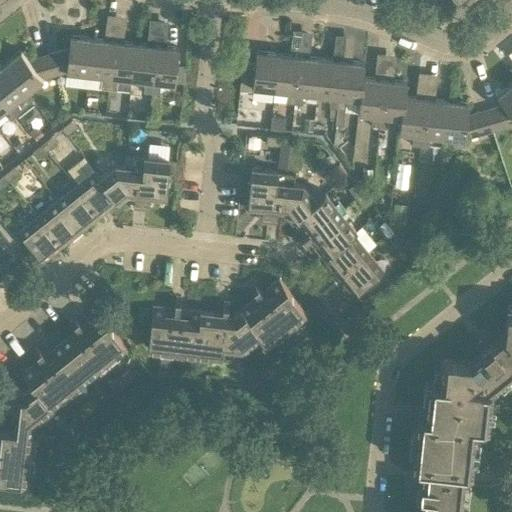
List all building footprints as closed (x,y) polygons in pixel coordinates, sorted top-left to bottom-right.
[(106,31),(124,34),(127,15),(109,12),(106,31)] [(149,35),(167,37),(169,19),(151,17),(149,35)] [(335,50),(353,53),(355,35),(337,33),(335,50)] [(68,49),(48,55),(54,75),(66,72),(88,74),(92,39),(70,37),(68,49)] [(92,39),(88,74),(102,76),(100,88),(108,89),(113,42),(92,39)] [(135,44),(113,42),(108,89),(129,91),(130,79),(131,79),(135,44)] [(156,46),(135,44),(131,79),(145,80),(143,93),(151,94),(156,46)] [(179,49),(156,46),(151,94),(159,94),(160,82),(183,84),(185,66),(177,65),(179,49)] [(3,65),(25,93),(43,79),(54,75),(48,55),(28,61),(21,51),(3,65)] [(274,89),(278,55),(256,52),(254,64),(242,63),(239,91),(252,92),(252,87),(274,89)] [(294,104),(299,57),(278,55),(274,89),(287,91),(286,103),(294,104)] [(317,94),(321,59),(299,57),(294,104),(302,105),(303,92),(317,94)] [(342,61),(321,59),(317,94),(330,95),(329,108),(337,109),(342,61)] [(362,78),(363,78),(364,64),(342,61),(337,109),(335,125),(343,126),(346,97),(359,99),(360,99),(362,78)] [(25,93),(3,65),(0,68),(0,95),(16,116),(23,111),(22,111),(32,103),(25,93)] [(384,80),(363,78),(362,78),(360,99),(359,99),(358,113),(372,114),(371,127),(379,128),(384,80)] [(406,83),(384,80),(379,128),(387,129),(388,116),(400,118),(402,118),(404,97),(405,97),(406,83)] [(486,111),(492,131),(509,126),(511,130),(511,84),(497,96),(505,105),(486,111)] [(116,90),(108,89),(107,97),(115,98),(116,90)] [(10,121),(16,116),(0,95),(0,112),(2,111),(10,121)] [(425,99),(405,97),(404,97),(402,118),(400,118),(399,132),(413,133),(412,146),(420,147),(425,99)] [(446,102),(425,99),(420,147),(428,148),(429,135),(443,137),(446,102)] [(446,102),(443,137),(465,139),(492,131),(486,111),(467,116),(469,104),(446,102)] [(270,129),(284,131),(285,118),(271,117),(270,129)] [(75,127),(70,120),(60,128),(66,135),(75,127)] [(30,131),(36,140),(44,134),(37,126),(30,131)] [(50,136),(40,144),(46,151),(56,143),(50,136)] [(266,136),(266,137),(265,145),(277,146),(278,137),(266,136)] [(11,142),(16,150),(22,145),(17,138),(11,142)] [(281,155),(298,157),(300,143),(283,141),(281,155)] [(36,159),(46,151),(40,144),(31,152),(36,159)] [(335,161),(329,155),(324,160),(330,167),(335,161)] [(124,166),(115,165),(100,177),(119,200),(126,195),(126,193),(135,194),(133,208),(138,208),(139,194),(165,197),(168,173),(176,173),(177,161),(125,156),(124,166)] [(71,169),(80,180),(94,169),(85,158),(71,169)] [(340,180),(347,174),(339,164),(333,170),(340,180)] [(3,174),(9,181),(19,173),(13,166),(3,174)] [(292,219),(315,200),(302,185),(294,184),(295,173),(251,168),(249,191),(240,190),(238,205),(273,209),(271,222),(275,223),(276,223),(278,209),(283,210),(283,209),(287,209),(287,212),(292,219)] [(363,180),(372,180),(372,169),(363,169),(363,180)] [(119,200),(100,177),(95,171),(75,187),(99,216),(119,200)] [(0,187),(9,181),(3,174),(0,176),(0,187)] [(355,199),(362,193),(354,183),(347,189),(355,199)] [(99,216),(75,187),(56,202),(80,231),(99,216)] [(292,219),(300,229),(301,228),(304,231),(303,232),(306,236),(296,244),(299,248),(309,240),(312,244),(313,243),(316,246),(315,247),(323,258),(353,234),(356,231),(325,192),(315,200),(292,219)] [(362,193),(355,199),(363,209),(370,203),(362,193)] [(56,202),(38,217),(61,246),(80,231),(56,202)] [(405,217),(406,205),(395,204),(394,216),(405,217)] [(38,217),(19,232),(42,262),(61,246),(38,217)] [(456,227),(446,218),(435,230),(445,239),(456,227)] [(385,236),(392,230),(384,221),(377,226),(385,236)] [(425,241),(427,225),(411,223),(409,239),(425,241)] [(0,260),(15,251),(0,229),(0,260)] [(392,230),(385,236),(393,246),(400,240),(392,230)] [(323,258),(338,276),(368,253),(353,234),(323,258)] [(338,276),(353,295),(383,271),(368,253),(338,276)] [(266,344),(286,328),(306,312),(279,279),(268,287),(266,290),(265,289),(261,293),(254,283),(250,287),(257,296),(253,299),(254,300),(251,303),(250,302),(240,310),(258,334),(266,344)] [(184,311),(185,310),(179,309),(181,297),(176,296),(174,309),(152,306),(148,349),(196,354),(201,311),(188,310),(188,312),(184,311)] [(213,314),(213,313),(201,311),(196,354),(240,359),(241,348),(258,334),(240,310),(233,315),(233,316),(227,316),(229,302),(223,301),(222,314),(217,313),(217,314),(213,314)] [(495,349),(486,338),(476,346),(485,357),(472,367),(468,363),(440,360),(438,384),(490,391),(511,373),(511,306),(508,306),(505,334),(504,334),(507,339),(495,349)] [(69,320),(77,330),(73,333),(74,334),(71,336),(70,335),(61,343),(87,376),(126,346),(99,312),(88,321),(89,322),(86,324),(85,323),(81,326),(74,317),(69,320)] [(145,327),(128,332),(132,344),(148,339),(145,327)] [(302,349),(312,342),(307,335),(297,343),(302,349)] [(34,366),(33,365),(22,374),(31,385),(50,408),(52,407),(51,406),(87,376),(61,343),(51,351),(52,352),(49,354),(48,353),(44,356),(36,347),(32,350),(40,360),(36,363),(37,364),(34,366)] [(287,350),(293,357),(302,349),(297,343),(287,350)] [(268,366),(273,373),(283,365),(277,358),(268,366)] [(273,373),(268,366),(258,374),(264,381),(273,373)] [(157,368),(156,377),(168,379),(169,370),(157,368)] [(118,377),(124,384),(134,376),(128,369),(118,377)] [(168,379),(180,380),(181,372),(169,370),(168,379)] [(217,375),(204,374),(203,383),(216,384),(217,375)] [(124,384),(118,377),(108,385),(114,392),(124,384)] [(470,473),(475,425),(486,426),(490,391),(438,384),(429,383),(427,407),(412,406),(412,407),(413,407),(411,421),(418,422),(413,467),(424,468),(424,469),(465,473),(465,472),(470,473)] [(31,385),(28,387),(24,390),(24,394),(20,394),(20,390),(10,389),(8,412),(13,413),(11,431),(31,433),(32,423),(50,408),(31,385)] [(80,407),(86,414),(96,406),(90,399),(80,407)] [(86,414),(80,407),(71,415),(77,422),(86,414)] [(53,424),(62,434),(69,428),(60,418),(53,424)] [(31,433),(11,431),(0,429),(0,479),(26,482),(31,433)] [(46,460),(55,461),(57,449),(48,448),(46,460)] [(55,461),(46,460),(45,472),(54,473),(55,461)] [(461,511),(464,483),(465,473),(424,469),(422,487),(411,486),(410,497),(421,498),(419,511),(461,511)]
